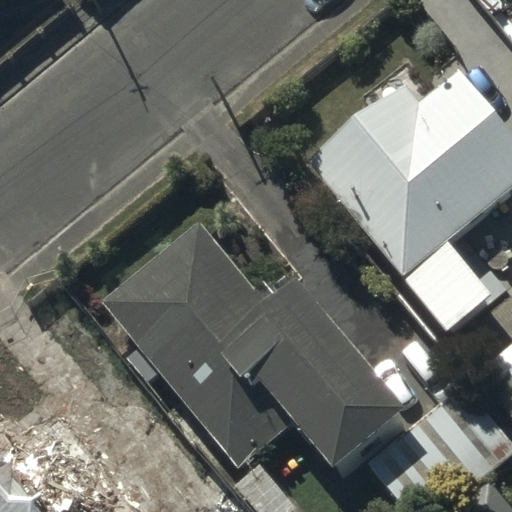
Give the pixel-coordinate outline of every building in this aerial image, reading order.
[(408,81),(309,160),(449,329),(492,293),(449,241),(511,188),(511,126),(463,67),(423,100),(408,81)] [(203,222),(107,300),(242,467),(300,421),(337,467),(409,409),(301,276),(281,292),(272,281),(260,292),(203,222)] [(511,348),(480,368),(511,417),(511,348)] [(511,443),(471,390),(374,464),(411,511),(441,511),(511,458),(511,443)] [(2,397),(0,399),(0,511),(154,511),(156,511),(60,393),(23,423),(2,397)] [(511,511),(494,490),(466,511),(511,511)]
